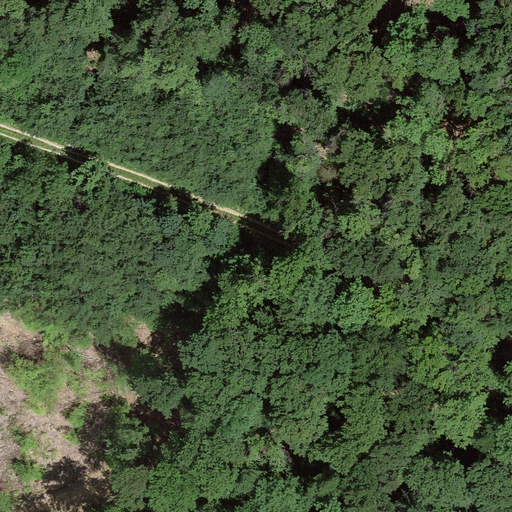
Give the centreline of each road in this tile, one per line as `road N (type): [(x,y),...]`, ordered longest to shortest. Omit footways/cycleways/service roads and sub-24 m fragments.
road 1 (track): [(511,331),(0,130)]
road 2 (track): [(511,391),(221,448),(9,511)]
